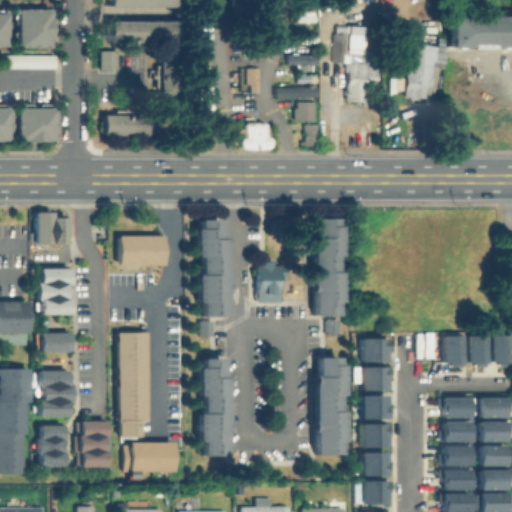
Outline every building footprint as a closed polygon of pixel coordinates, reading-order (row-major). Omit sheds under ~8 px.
[(211,0),(211,24),(195,24),(195,0),(211,0)] [(9,46),(46,46),(46,8),(9,8),(10,22),(13,22),(13,31),(9,31),(9,46)] [(442,47),(464,46),(464,47),(511,46),(511,14),(442,16),(442,47)] [(103,19),(179,20),(179,41),(103,40),(103,19)] [(334,23),(346,26),(344,33),(332,30),(334,23)] [(342,36),(342,60),(332,60),(332,36),(342,36)] [(212,37),(211,81),(195,81),(195,37),(212,37)] [(442,48),(440,66),(429,65),(427,96),(403,94),(407,45),(442,48)] [(94,50),(112,49),(112,68),(95,69),(94,50)] [(154,87),(150,87),(150,64),(154,64),(154,52),(172,52),(171,99),(154,99),(154,87)] [(314,52),(314,66),(280,65),(280,52),(314,52)] [(1,53),(50,54),(50,67),(1,67),(1,53)] [(373,84),(373,87),(366,87),(366,99),(346,99),(346,55),(373,55),(373,84)] [(260,67),(259,95),(239,95),(239,67),(260,67)] [(312,95),(311,85),(270,86),(270,96),(312,95)] [(212,87),(212,132),(194,132),(194,87),(212,87)] [(309,101),(289,100),(289,120),(309,120),(309,101)] [(11,103),(11,140),(50,140),(50,103),(35,103),(35,106),(26,106),(26,103),(11,103)] [(145,133),(97,134),(97,113),(109,113),(109,109),(130,109),(130,113),(145,113),(145,133)] [(313,123),(297,122),(297,144),(313,145),(313,123)] [(267,125),(267,139),(271,139),(271,150),(239,150),(239,139),(245,139),(245,125),(267,125)] [(29,243),(29,211),(46,211),(46,214),(45,216),(45,243),(29,243)] [(46,214),(61,214),(61,243),(45,243),(45,216),(46,214)] [(223,215),(223,226),(215,226),(215,237),(223,237),(223,301),(220,301),(220,317),(198,317),(198,301),(191,301),(191,270),(196,270),(197,253),(190,253),(190,225),(193,225),(193,214),(223,215)] [(337,215),(337,255),(332,255),(332,272),(337,272),(336,302),(333,301),(333,315),(309,315),(309,215),(337,215)] [(159,234),(159,263),(116,263),(115,235),(159,234)] [(272,257),(272,263),(280,263),(280,305),(251,305),(251,263),(258,263),(258,257),(272,257)] [(61,281),(61,283),(67,283),(67,266),(33,266),(33,281),(61,281)] [(61,296),(61,283),(61,281),(33,281),(30,281),(30,299),(34,299),(61,299),(61,296)] [(61,299),(61,296),(67,296),(67,313),(34,313),(34,299),(61,299)] [(0,299),(24,300),(23,343),(0,342),(0,299)] [(335,319),(321,318),(320,334),(334,334),(335,319)] [(193,335),(207,335),(207,319),(193,320),(193,335)] [(146,329),(146,421),(137,421),(137,437),(116,437),(116,421),(111,421),(112,329),(146,329)] [(33,331),(66,331),(66,351),(33,351),(33,331)] [(436,361),(436,334),(456,334),(456,365),(445,366),(445,361),(436,361)] [(460,361),(460,334),(481,334),(481,365),(470,365),(470,361),(460,361)] [(484,361),(484,334),(504,334),(504,365),(493,365),(493,361),(484,361)] [(355,337),(384,337),(383,351),(380,351),(380,361),(354,361),(355,337)] [(334,356),(333,375),(341,375),(341,393),(334,393),(334,411),(343,411),(343,441),(335,441),(335,454),(312,454),(312,431),(310,431),(311,375),(314,375),(314,356),(334,356)] [(220,367),(220,378),(223,378),(222,453),(201,453),(201,440),(196,440),(196,413),(201,413),(202,394),(195,394),(196,367),(199,367),(199,357),(221,357),(220,367)] [(355,365),(384,365),(384,379),(381,379),(380,389),(355,389),(355,365)] [(22,434),(0,434),(0,367),(25,367),(26,400),(22,400),(22,434)] [(31,416),(62,415),(62,399),(64,399),(64,369),(31,369),(32,397),(31,397),(31,416)] [(355,417),(384,417),(384,403),(381,403),(381,394),(355,393),(355,417)] [(437,416),(464,416),(464,396),(433,396),(432,407),(437,407),(437,416)] [(473,416),(473,396),(504,396),(504,408),(500,408),(500,416),(473,416)] [(101,465),(100,419),(72,420),(73,465),(101,465)] [(437,420),(464,420),(464,440),(432,440),(432,429),(437,429),(437,420)] [(473,440),(473,420),(504,420),(504,432),(500,432),(500,440),(473,440)] [(355,422),(384,422),(383,436),(380,436),(380,446),(354,446),(355,422)] [(59,466),(60,424),(33,424),(32,465),(59,466)] [(0,434),(22,434),(22,472),(0,472),(0,434)] [(170,442),(170,469),(120,470),(119,443),(170,442)] [(436,444),(463,444),(463,464),(432,464),(432,453),(436,453),(436,444)] [(473,444),(473,464),(501,464),(501,452),(500,452),(500,444),(473,444)] [(355,474),(384,474),(384,461),(381,461),(381,451),(355,451),(355,474)] [(436,488),(463,488),(463,468),(432,468),(432,479),(436,479),(436,488)] [(473,488),(473,468),(504,468),(504,480),(500,480),(500,488),(473,488)] [(355,479),(384,479),(384,493),(381,493),(381,503),(355,503),(355,479)] [(473,511),(473,491),(504,491),(504,503),(500,503),(500,511),(473,511)] [(436,511),(463,511),(464,492),(432,492),(432,503),(436,503),(436,511)] [(267,505),(286,505),(286,511),(238,511),(238,505),(253,505),(252,497),(267,497),(267,505)] [(158,507),(158,511),(112,511),(112,501),(128,501),(128,507),(158,507)]
